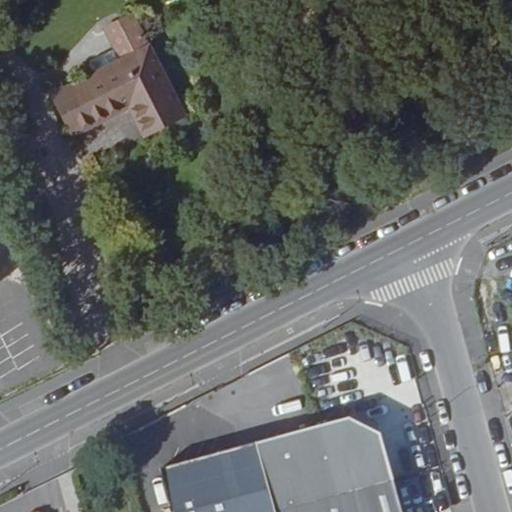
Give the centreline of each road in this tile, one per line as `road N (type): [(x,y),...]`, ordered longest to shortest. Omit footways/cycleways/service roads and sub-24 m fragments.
road 1 (unclassified): [(0,449),(405,246)]
road 2 (unclassified): [(492,511),(439,321),(405,246)]
